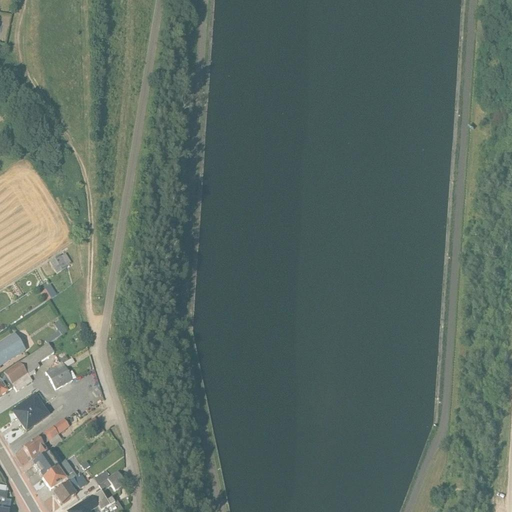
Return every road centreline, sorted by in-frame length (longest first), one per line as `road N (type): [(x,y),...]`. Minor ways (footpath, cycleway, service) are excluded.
road 1 (track): [(23,0),(14,41),(33,92),(68,136),(85,185)]
road 2 (unclassified): [(136,511),(103,335)]
road 3 (track): [(85,185),(87,297),(103,335)]
